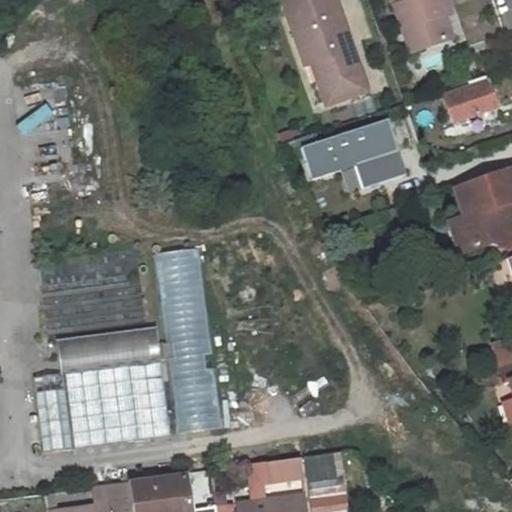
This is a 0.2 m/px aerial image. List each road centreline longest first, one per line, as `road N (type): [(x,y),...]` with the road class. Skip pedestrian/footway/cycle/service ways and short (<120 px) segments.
road 1 (unknown): [(0,460),(11,459),(0,174)]
road 2 (unknown): [(11,459),(271,435)]
